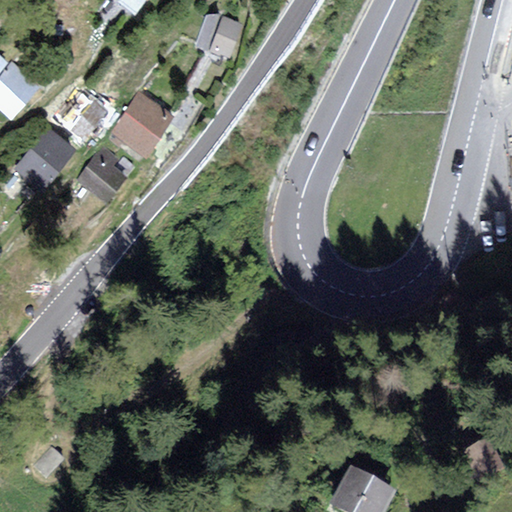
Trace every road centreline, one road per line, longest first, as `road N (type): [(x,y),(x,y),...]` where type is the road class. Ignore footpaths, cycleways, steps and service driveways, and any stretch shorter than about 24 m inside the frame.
road 1 (secondary): [(394,0),(300,202),(300,244),(312,269),(331,286),(368,296),(420,274),(444,231),(474,115)]
road 2 (unclassified): [(305,0),(205,144),(0,378)]
